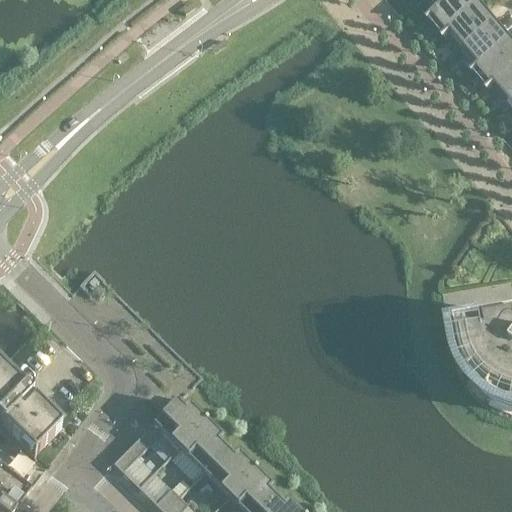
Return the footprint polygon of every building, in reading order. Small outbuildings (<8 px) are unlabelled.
[(445,39),(482,8),(474,0),(453,0),(449,4),(445,0),(437,0),(434,3),(434,4),(428,8),(435,16),(430,21),(431,22),(434,19),(448,36),(445,39)] [(463,54),(496,25),(482,8),(445,39),(446,40),(451,35),(465,52),(463,54)] [(474,74),(511,43),(496,25),(463,54),(466,52),(479,68),(474,73),(474,74)] [(489,92),(511,72),(511,43),(474,74),(475,74),(478,72),(492,88),(489,91),(489,92)] [(506,107),(511,101),(511,72),(489,92),(490,92),(495,87),(509,104),(506,107)] [(94,277),(83,289),(91,297),(103,287),(94,277)] [(511,284),(443,297),(443,298),(454,360),(455,364),(456,369),(458,374),(460,378),(462,383),(465,387),(467,391),(470,395),(473,399),(477,402),(481,405),(484,408),(488,411),(493,414),(497,416),(501,418),(506,420),(511,421),(511,284)] [(0,428),(34,462),(61,434),(0,374),(0,428)] [(179,401),(113,469),(122,478),(150,449),(167,465),(178,453),(179,453),(206,425),(205,424),(204,425),(179,401)] [(206,425),(179,453),(203,477),(230,451),(206,427),(207,426),(206,425)] [(230,451),(203,477),(228,502),(255,474),(254,473),(253,474),(230,451)] [(0,511),(15,511),(32,490),(0,466),(0,462),(1,462),(0,461),(0,511)] [(255,474),(228,502),(238,511),(266,511),(279,499),(256,476),(257,475),(255,474)] [(157,511),(169,511),(180,502),(171,494),(155,510),(157,511)] [(292,511),(279,499),(266,511),(292,511)] [(186,511),(188,510),(180,502),(169,511),(186,511)]
